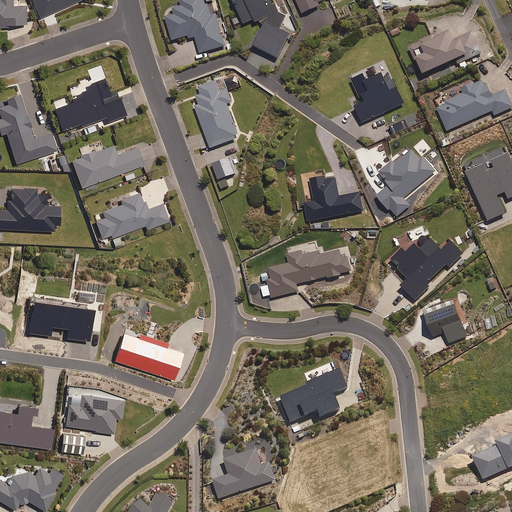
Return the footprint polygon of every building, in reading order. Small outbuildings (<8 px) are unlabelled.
[(0,0),(0,27),(8,28),(8,26),(27,25),(26,6),(13,6),(13,0),(0,0)] [(81,0),(32,0),(41,18),(81,0)] [(208,5),(206,0),(181,0),(172,3),(176,15),(167,18),(174,41),(196,35),(202,54),(226,47),(217,15),(214,15),(211,4),(208,5)] [(233,0),(239,13),(231,16),(235,25),(242,22),(244,25),(256,20),(257,24),(260,23),(266,26),(254,48),(278,61),(291,36),(281,31),(287,18),(279,13),(275,1),(276,0),(233,0)] [(296,0),(304,15),(321,7),(319,4),(327,0),(296,0)] [(459,61),(463,70),(469,67),(467,61),(483,54),(473,32),(455,40),(450,29),(410,47),(424,77),(459,61)] [(405,105),(391,73),(369,83),(365,76),(353,81),(364,105),(356,108),(363,124),(405,105)] [(110,94),(105,78),(91,83),(93,89),(82,92),(83,97),(69,102),(68,98),(53,103),(63,131),(78,125),(79,128),(107,117),(109,121),(126,115),(118,91),(110,94)] [(493,97),(485,80),(463,90),(464,93),(446,101),(448,104),(438,108),(449,132),(493,112),(495,116),(511,108),(511,102),(507,91),(493,97)] [(221,93),(217,81),(199,88),(202,95),(198,97),(198,111),(212,149),(237,140),(238,135),(227,105),(233,103),(229,90),(221,93)] [(36,139),(22,95),(7,100),(9,105),(0,107),(0,111),(2,119),(0,119),(0,130),(1,135),(7,133),(17,164),(57,151),(52,134),(36,139)] [(117,155),(113,145),(72,160),(82,188),(144,165),(137,148),(117,155)] [(407,193),(408,194),(420,184),(419,183),(435,170),(422,154),(419,157),(411,148),(393,162),(390,159),(378,168),(390,182),(376,194),(395,217),(410,205),(403,196),(407,193)] [(325,178),(324,174),(310,176),(314,199),(305,201),(308,220),(363,209),(360,191),(339,195),(335,176),(325,178)] [(218,181),(222,190),(229,187),(225,178),(218,181)] [(0,210),(0,228),(57,231),(57,226),(61,226),(61,207),(45,206),(46,196),(36,196),(37,189),(9,188),(8,206),(0,206),(0,210)] [(148,210),(141,192),(112,203),(114,207),(94,215),(103,239),(111,235),(113,238),(146,226),(147,230),(169,221),(162,204),(148,210)] [(441,247),(430,236),(420,245),(414,239),(405,248),(402,245),(391,256),(405,270),(396,278),(415,298),(429,285),(426,283),(447,263),(449,266),(463,253),(450,239),(441,247)] [(482,250),(478,243),(471,247),(476,254),(482,250)] [(261,284),(263,295),(270,294),(271,296),(298,290),(297,282),(327,276),(328,277),(341,275),(340,273),(351,271),(348,257),(342,258),(340,249),(319,253),(319,250),(302,253),(302,249),(286,252),(288,262),(268,266),(269,271),(261,273),(263,280),(267,279),(268,283),(261,284)] [(497,287),(494,279),(487,282),(491,290),(497,287)] [(468,335),(454,297),(440,302),(439,299),(422,305),(434,335),(445,330),(450,342),(468,335)] [(473,323),(467,325),(470,334),(477,331),(473,323)] [(182,351),(122,331),(113,358),(172,378),(182,351)] [(347,388),(336,361),(304,374),(308,382),(278,394),(290,422),(317,411),(320,418),(340,410),(333,393),(347,388)] [(0,399),(0,440),(50,447),(53,426),(28,423),(31,403),(0,399)] [(260,464),(254,447),(224,457),(229,473),(212,478),(218,498),(274,480),(268,461),(260,464)] [(28,499),(44,508),(54,492),(50,490),(62,470),(51,464),(47,470),(38,465),(34,473),(26,469),(16,471),(9,482),(0,477),(0,499),(13,507),(17,501),(28,499)] [(165,511),(173,498),(155,489),(148,505),(137,496),(124,511),(125,511),(165,511)]
